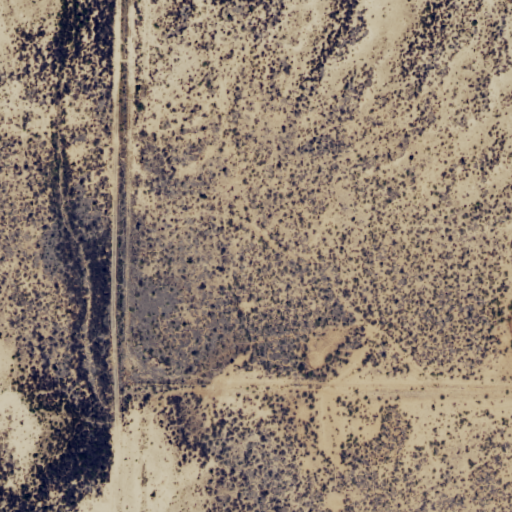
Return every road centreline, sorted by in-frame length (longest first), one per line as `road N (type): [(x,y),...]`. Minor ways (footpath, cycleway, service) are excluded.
road 1 (track): [(116,511),(120,0)]
road 2 (track): [(511,432),(117,431)]
